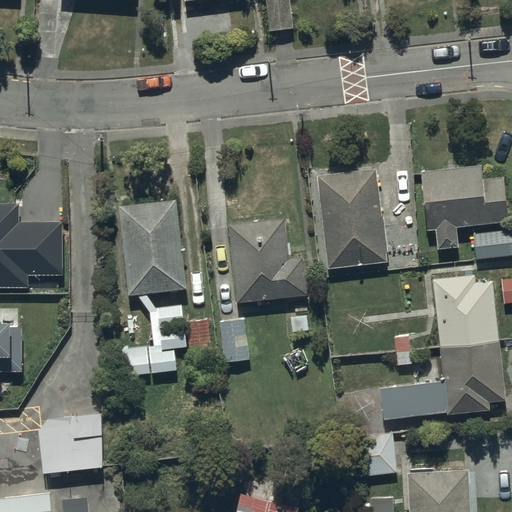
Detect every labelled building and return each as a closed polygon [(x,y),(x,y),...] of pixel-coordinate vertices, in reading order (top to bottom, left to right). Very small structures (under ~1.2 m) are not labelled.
[(266,0),(270,31),(294,29),(291,0),(266,0)] [(459,228),(511,223),(506,177),(485,179),(483,166),(423,172),(429,232),(437,231),(439,250),(461,248),(459,228)] [(318,176),(329,270),(389,263),(388,253),(390,253),(386,216),(384,216),(378,169),(318,176)] [(188,290),(178,200),(120,206),(130,296),(188,290)] [(0,288),(30,288),(30,276),(65,276),(64,221),(21,222),(21,204),(0,203),(0,288)] [(230,225),(239,303),(310,296),(306,257),(291,259),(287,219),(230,225)] [(477,260),(511,256),(511,229),(475,234),(477,260)] [(405,268),(420,267),(419,251),(403,252),(405,268)] [(507,402),(495,281),(477,283),(476,276),(434,280),(445,382),(381,389),(384,421),(448,414),(448,416),(492,412),(491,404),(507,402)] [(511,303),(511,278),(502,280),(505,305),(511,303)] [(185,326),(183,306),(158,309),(161,329),(185,326)] [(293,332),(310,331),(308,316),(292,318),(293,332)] [(191,356),(213,353),(209,320),(187,323),(191,356)] [(225,363),(251,360),(247,320),(221,323),(225,363)] [(0,374),(2,374),(2,372),(24,372),(24,327),(13,327),(13,324),(0,323),(0,374)] [(163,350),(188,347),(186,327),(161,330),(163,350)] [(413,365),(410,337),(396,338),(399,366),(413,365)] [(126,376),(151,374),(149,347),(123,350),(126,376)] [(153,374),(178,371),(176,351),(151,354),(153,374)] [(104,415),(39,422),(44,473),(109,466),(104,415)] [(351,477),(398,473),(394,434),(347,438),(351,477)] [(472,511),(471,471),(409,474),(411,511),(472,511)] [(0,511),(53,511),(52,494),(0,499),(0,511)] [(301,511),(302,508),(244,495),(240,511),(301,511)] [(371,511),(395,511),(395,499),(371,499),(371,511)]
